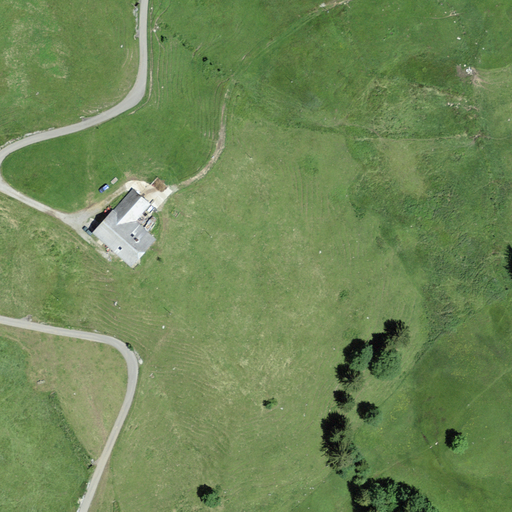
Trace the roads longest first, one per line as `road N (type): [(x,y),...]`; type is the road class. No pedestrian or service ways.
road 1 (unclassified): [(0,322),(119,347),(131,387),(80,511)]
road 2 (unclassified): [(146,0),(141,103),(0,156)]
